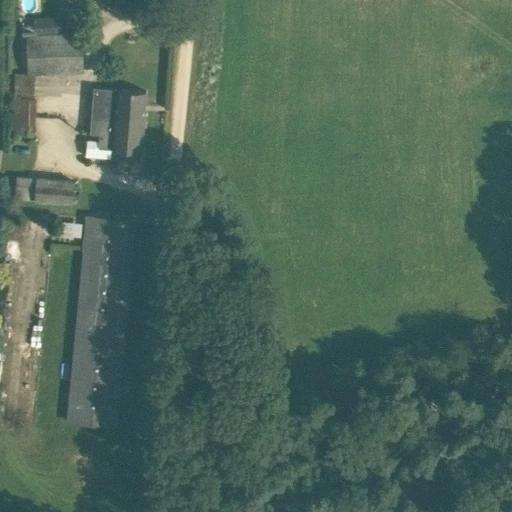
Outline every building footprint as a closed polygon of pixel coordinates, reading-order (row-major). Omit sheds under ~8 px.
[(29,74),(35,73),(59,72),(70,72),(84,71),(82,31),(68,32),(53,33),(36,33),(27,34),(28,72),(29,74)] [(112,147),(111,156),(140,159),(141,150),(142,150),(147,90),(119,87),(95,85),(91,132),(101,133),(100,139),(88,138),(86,154),(101,156),(102,146),(112,147)] [(37,95),(15,95),(14,128),(37,129),(37,95)] [(73,202),(75,180),(17,176),(15,197),(73,202)] [(136,219),(88,215),(68,420),(116,424),(136,219)]
